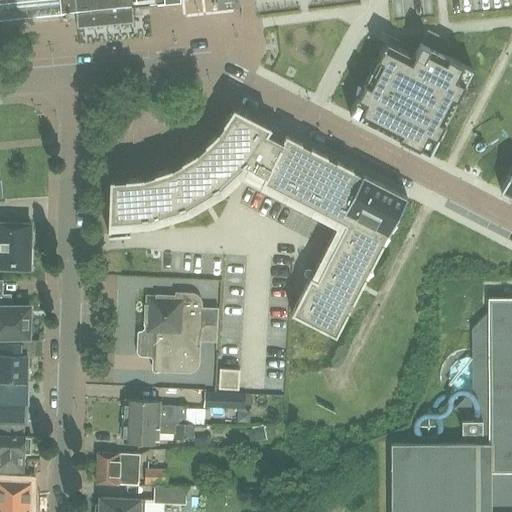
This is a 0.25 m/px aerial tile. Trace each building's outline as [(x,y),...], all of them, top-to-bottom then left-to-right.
[(181,3),(180,0),(74,0),(76,20),(77,28),(133,22),(132,7),(138,6),(164,3),(164,4),(181,3)] [(448,46),(447,46),(425,35),(424,37),(421,43),(420,43),(416,50),(413,56),(385,42),(385,43),(384,45),(349,113),(349,114),(429,154),(472,70),(443,55),(448,46)] [(240,176),(243,170),(261,179),(258,186),(335,226),(291,312),(335,335),(347,312),(339,308),(345,296),(352,300),(352,301),(353,301),(407,197),(285,134),(282,141),(266,133),(270,127),(233,107),(216,133),(194,153),(169,168),(141,177),(110,179),(108,222),(108,227),(150,224),(189,212),(223,192),(240,176)] [(511,175),(509,174),(500,191),(511,197),(511,175)] [(0,267),(30,268),(31,223),(0,221),(0,267)] [(422,324),(449,332),(468,263),(442,255),(422,324)] [(203,306),(202,306),(201,306),(201,302),(201,301),(201,300),(200,300),(200,299),(199,298),(199,297),(198,296),(197,296),(196,295),(195,294),(194,294),(193,294),(192,293),(177,292),(177,294),(157,293),(156,298),(150,303),(144,303),(143,325),(146,325),(145,332),(139,331),(138,332),(137,333),(137,351),(137,352),(137,353),(138,354),(139,356),(141,356),(142,356),(152,356),(152,355),(158,355),(157,371),(187,373),(189,373),(190,373),(191,373),(193,372),(194,372),(195,371),(196,371),(197,370),(198,369),(199,368),(199,367),(200,365),(200,364),(200,363),(203,306)] [(0,335),(28,336),(28,335),(32,332),(33,324),(28,321),(28,306),(10,306),(10,294),(0,294),(0,335)] [(511,511),(511,296),(489,297),(488,311),(488,312),(472,328),(472,389),(454,407),(461,415),(461,432),(475,431),(475,443),(391,444),(391,511),(511,511)] [(0,380),(27,382),(28,351),(23,351),(23,346),(0,345),(0,380)] [(220,369),(219,389),(239,390),(240,370),(220,369)] [(26,422),(27,382),(0,380),(0,421),(26,422)] [(245,409),(245,393),(204,391),(204,407),(245,409)] [(185,423),(186,406),(159,405),(160,400),(126,398),(125,419),(159,420),(176,423),(185,423)] [(194,439),(195,424),(185,423),(176,423),(159,420),(125,419),(124,441),(158,442),(158,433),(174,434),(174,439),(194,439)] [(251,441),(266,438),(263,426),(248,429),(251,441)] [(31,454),(32,435),(0,434),(0,470),(23,471),(24,454),(31,454)] [(138,483),(139,454),(97,452),(96,481),(138,483)] [(145,483),(155,484),(165,484),(165,470),(145,469),(145,483)] [(0,505),(29,507),(29,482),(0,481),(0,505)] [(165,485),(165,484),(155,484),(154,503),(186,504),(186,486),(165,485)] [(144,511),(145,499),(100,497),(100,504),(95,504),(94,511),(144,511)]
